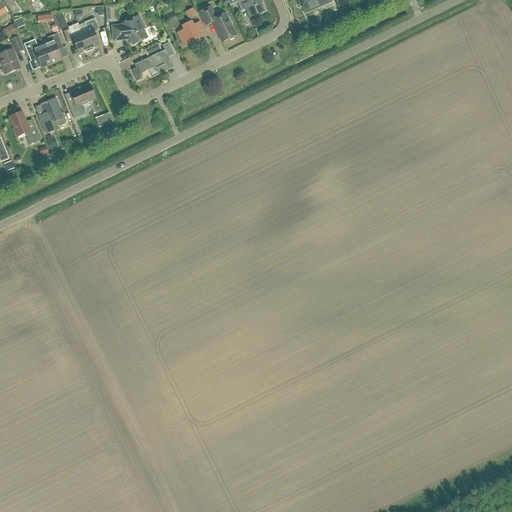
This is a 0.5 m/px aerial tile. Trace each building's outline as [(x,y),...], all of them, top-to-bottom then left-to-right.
[(226,0),(229,6),(237,3),(241,12),(246,10),(249,18),(263,12),(258,0),(226,0)] [(331,1),(329,0),(298,0),(304,13),(331,1)] [(216,18),(211,7),(198,13),(205,26),(212,23),(221,43),(228,39),(230,40),(233,39),(233,37),(236,35),(225,13),(216,18)] [(196,9),(187,12),(190,19),(199,16),(196,9)] [(61,13),(54,16),(59,30),(66,27),(61,13)] [(144,29),(138,16),(121,24),(122,26),(111,27),(113,42),(122,40),(128,39),(132,46),(147,38),(143,29),(144,29)] [(87,30),(81,33),(89,52),(92,50),(93,48),(98,46),(93,33),(99,31),(94,19),(84,23),(87,30)] [(192,26),(190,22),(182,26),(184,30),(177,33),(184,46),(190,43),(192,47),(201,43),(199,39),(205,36),(199,23),(192,26)] [(8,37),(17,34),(14,26),(5,30),(8,37)] [(89,52),(81,33),(75,35),(73,31),(69,32),(68,30),(62,32),(67,44),(73,41),(78,54),(83,52),(85,53),(89,52)] [(43,46),(51,65),(61,60),(57,51),(63,49),(57,34),(47,38),(49,44),(43,46)] [(23,51),(17,37),(9,40),(15,54),(23,51)] [(41,69),(51,65),(43,46),(37,48),(34,40),(23,45),(30,62),(37,59),(41,69)] [(174,55),(168,43),(162,46),(164,51),(158,53),(149,58),(140,62),(134,65),(136,69),(131,71),(137,82),(142,79),(139,75),(145,72),(154,67),(158,75),(167,71),(173,68),(168,58),(174,55)] [(19,69),(11,48),(0,52),(0,70),(2,69),(4,75),(19,69)] [(95,100),(89,85),(69,93),(73,102),(68,104),(73,119),(83,115),(80,106),(95,100)] [(65,122),(56,98),(40,105),(43,114),(38,116),(45,135),(54,131),(52,127),(65,122)] [(108,113),(103,115),(106,124),(111,122),(108,113)] [(29,132),(22,114),(10,119),(14,129),(12,130),(15,138),(25,134),(29,145),(40,141),(35,129),(29,132)] [(8,159),(0,138),(0,161),(0,163),(8,159)] [(53,138),(46,141),(50,151),(57,148),(53,138)]
